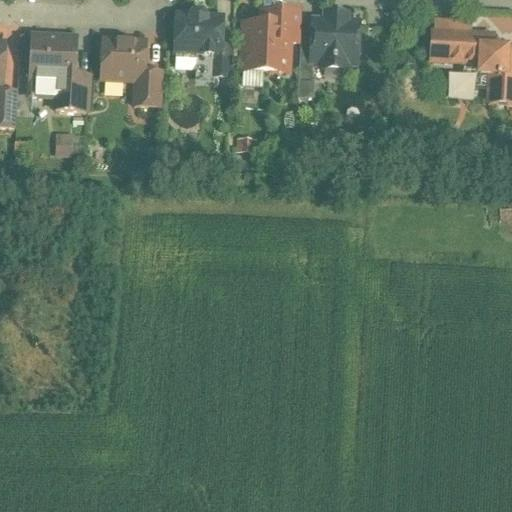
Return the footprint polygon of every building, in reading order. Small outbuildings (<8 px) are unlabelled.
[(204,22),(201,18),(194,17),(190,21),(181,20),(176,24),(175,56),(193,57),(193,61),(195,61),(210,62),(218,62),(219,50),(220,27),(216,22),(204,22)] [(300,19),(262,17),(261,30),(287,31),(287,47),(299,48),(299,43),(300,19)] [(345,21),(324,20),(324,28),(313,27),(312,43),(311,64),(310,65),(312,65),(354,67),(356,29),(345,29),(345,21)] [(470,28),(433,26),(433,39),(469,41),(470,28)] [(261,30),(244,29),(242,76),(264,77),(267,81),(277,81),(281,78),(283,78),(284,62),(286,62),(287,47),(287,31),(261,30)] [(433,39),(432,39),(430,65),(460,67),(478,68),(478,80),(490,80),(489,94),(488,107),(511,108),(511,60),(508,60),(505,56),(505,55),(491,54),(492,42),(469,41),(433,39)] [(74,45),(32,43),(29,85),(56,87),(72,88),(73,80),(74,45)] [(312,43),(299,43),(299,48),(298,63),(311,64),(312,43)] [(143,48),(103,46),(103,52),(99,56),(98,64),(102,69),(101,84),(134,86),(141,86),(142,77),(143,48)] [(231,51),(219,50),(218,62),(210,62),(210,82),(229,83),(231,51)] [(193,57),(175,56),(174,73),(194,74),(195,61),(193,61),(193,57)] [(311,64),(298,63),(297,103),(310,103),(312,65),(310,65),(311,64)] [(478,68),(460,67),(459,83),(469,83),(469,93),(489,94),(490,80),(478,80),(478,68)] [(162,78),(142,77),(141,86),(134,86),(133,112),(160,113),(162,78)] [(72,88),(56,87),(54,115),(87,117),(89,81),(73,80),(72,88)] [(16,98),(0,96),(0,132),(14,134),(16,98)]
